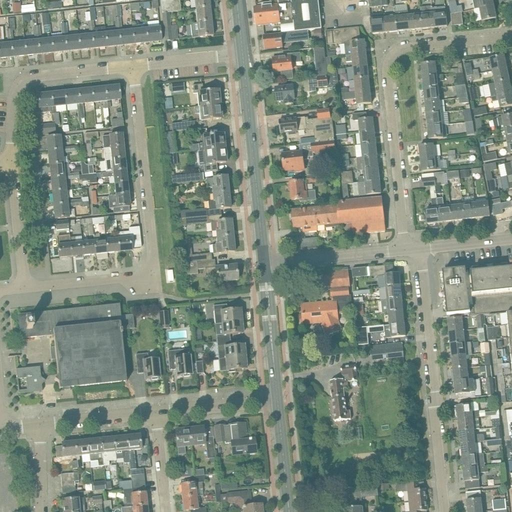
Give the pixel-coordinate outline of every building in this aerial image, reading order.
[(180,11),(178,0),(161,0),(163,13),(180,11)] [(211,2),(210,0),(194,0),(195,10),(210,8),(209,2),(211,2)] [(257,26),(267,25),(276,24),(276,23),(280,23),(278,0),(274,1),(274,6),(255,8),(257,26)] [(290,0),(293,23),(294,32),(321,29),(317,0),(290,0)] [(460,1),(460,0),(450,2),(451,15),(462,13),(462,12),(458,13),(457,2),(460,1)] [(493,6),(492,0),(477,0),(479,9),(493,6)] [(34,12),(33,5),(21,6),(22,13),(34,12)] [(496,18),(493,6),(479,9),(482,21),(496,18)] [(210,8),(195,10),(197,24),(213,22),(212,14),(210,14),(210,8)] [(434,28),(432,10),(432,8),(420,9),(420,14),(422,29),(434,28)] [(445,9),(432,10),(434,28),(447,27),(446,17),(446,12),(445,9)] [(462,13),(451,15),(452,26),(463,25),(462,13)] [(422,29),(420,14),(408,16),(409,30),(422,29)] [(408,16),(396,17),(397,32),(409,30),(408,16)] [(397,32),(396,17),(383,18),(385,33),(397,32)] [(385,33),(383,18),(370,20),(372,34),(385,33)] [(213,22),(197,24),(191,25),(191,32),(192,38),(198,37),(198,38),(213,36),(212,30),(214,30),(213,22)] [(148,43),(146,29),(140,30),(139,26),(132,27),(132,31),(134,45),(148,43)] [(94,28),(89,29),(90,36),(79,37),(80,50),(94,49),(92,35),(95,35),(94,28)] [(160,28),(146,29),(148,43),(161,42),(160,28)] [(353,42),(352,28),(345,29),(347,43),(353,42)] [(353,42),(360,41),(359,28),(352,28),(353,42)] [(345,29),(339,30),(340,44),(344,43),(347,43),(345,29)] [(322,38),(321,30),(314,31),(314,39),(322,38)] [(334,44),(332,30),(325,31),(327,45),(334,44)] [(122,32),(119,33),(121,46),(134,45),(132,31),(122,32)] [(282,34),(281,34),(264,36),(265,50),(282,48),(282,40),(289,40),(289,38),(297,38),(296,32),(294,33),(282,34)] [(119,33),(117,33),(106,34),(107,47),(121,46),(119,33)] [(106,34),(95,35),(92,35),(94,49),(107,47),(106,34)] [(79,37),(68,38),(65,39),(67,52),(80,50),(79,37)] [(63,39),(52,40),(53,53),(67,52),(65,39),(63,39)] [(40,41),(38,42),(40,55),(53,53),(52,40),(40,41)] [(353,42),(347,43),(344,43),(346,56),(351,55),(366,54),(365,41),(360,41),(353,42)] [(36,42),(25,43),(26,56),(40,55),(38,42),(36,42)] [(25,43),(14,44),(11,45),(12,57),(26,56),(25,43)] [(11,45),(10,45),(0,46),(0,58),(12,57),(11,45)] [(327,77),(326,71),(326,70),(325,63),(323,47),(321,47),(313,48),(316,78),(327,77)] [(274,73),(284,72),(292,71),(291,63),(300,62),(299,55),(297,55),(297,54),(284,55),(284,57),(272,58),(274,73)] [(367,66),(366,54),(351,55),(352,68),(367,66)] [(492,71),(506,68),(504,56),(490,59),(492,71)] [(422,77),(436,76),(435,63),(421,64),(422,77)] [(457,74),(464,73),(462,64),(459,64),(459,69),(451,70),(451,74),(457,74)] [(367,66),(352,68),(354,80),(369,78),(367,66)] [(506,68),(492,71),(495,84),(509,80),(506,68)] [(327,77),(316,78),(308,79),(309,93),(315,92),(315,90),(327,89),(327,91),(338,90),(336,70),(326,71),(327,77)] [(464,73),(457,74),(458,86),(466,85),(464,73)] [(438,88),(436,76),(422,77),(424,90),(438,88)] [(369,78),(354,80),(354,88),(355,92),(370,91),(369,78)] [(509,80),(495,84),(497,95),(511,93),(509,80)] [(200,107),(220,105),(218,91),(209,92),(208,91),(206,91),(207,92),(203,93),(202,85),(192,86),(193,94),(199,94),(200,107)] [(466,85),(458,86),(456,86),(457,98),(459,98),(468,97),(466,85)] [(119,86),(105,88),(106,101),(120,100),(119,86)] [(285,105),(293,104),(293,100),(306,99),(305,86),(276,89),(277,102),(285,101),(285,105)] [(105,88),(91,89),(93,103),(106,101),(105,88)] [(438,88),(424,90),(425,102),(439,101),(438,88)] [(93,103),(91,89),(78,91),(79,104),(93,103)] [(79,104),(78,91),(64,92),(66,106),(79,104)] [(371,104),(370,91),(355,92),(356,99),(356,105),(371,104)] [(64,92),(51,93),(52,107),(50,107),(51,112),(51,115),(53,115),(54,124),(55,124),(58,124),(57,113),(55,113),(54,107),(66,106),(64,92)] [(52,107),(51,93),(37,95),(39,114),(51,112),(50,107),(52,107)] [(472,101),(479,99),(478,93),(471,94),(472,101)] [(511,105),(511,95),(511,93),(497,95),(500,108),(511,105)] [(164,99),(165,110),(172,109),(171,98),(164,99)] [(439,101),(425,102),(426,114),(440,113),(439,101)] [(220,105),(200,107),(194,108),(195,114),(201,114),(202,121),(209,120),(210,121),(212,121),(211,120),(221,119),(220,105)] [(475,117),(488,114),(487,107),(473,110),(475,117)] [(308,117),(305,118),(279,121),(280,134),(315,130),(316,138),(302,140),(302,144),(334,140),(332,118),(330,119),(329,109),(317,111),(318,119),(309,120),(308,117)] [(366,113),(356,114),(353,114),(354,123),(359,122),(360,133),(374,131),(373,119),(367,119),(366,113)] [(440,113),(426,114),(427,127),(441,125),(440,113)] [(511,114),(502,117),(498,118),(500,131),(505,130),(511,128),(511,114)] [(123,119),(111,120),(112,128),(123,126),(123,119)] [(480,119),(474,120),(477,135),(483,134),(481,128),(480,119)] [(172,132),(195,129),(194,122),(171,124),(172,132)] [(55,124),(54,124),(41,126),(42,135),(56,134),(55,124)] [(443,138),(441,125),(427,127),(429,139),(443,138)] [(337,135),(347,134),(346,127),(336,128),(337,135)] [(374,131),(360,133),(361,145),(375,144),(374,131)] [(86,151),(91,150),(90,139),(98,138),(97,132),(85,134),(86,151)] [(122,135),(109,136),(102,137),(103,149),(123,147),(122,135)] [(204,144),(199,144),(200,151),(205,151),(224,149),(223,135),(211,136),(211,135),(209,135),(209,136),(203,137),(204,144)] [(62,150),(61,148),(60,136),(46,138),(48,151),(62,150)] [(319,143),(299,145),(312,144),(312,151),(313,155),(321,154),(321,150),(328,149),(328,151),(335,150),(334,141),(319,143)] [(189,144),(190,152),(198,151),(199,151),(198,143),(189,144)] [(377,156),(375,144),(361,145),(362,158),(377,156)] [(420,159),(435,158),(434,145),(419,147),(420,159)] [(488,154),(487,146),(481,147),(484,163),(497,160),(496,152),(488,154)] [(123,147),(103,149),(104,161),(125,159),(123,147)] [(199,151),(198,151),(200,165),(205,165),(206,172),(216,171),(216,164),(226,163),(224,149),(205,151),(200,151),(199,151)] [(62,150),(48,151),(49,165),(63,163),(62,152),(62,150)] [(284,171),(294,169),(296,169),(296,171),(303,170),(303,168),(304,168),(303,160),(309,160),(309,158),(314,157),(313,155),(312,151),(282,155),(284,171)] [(377,156),(362,158),(357,158),(358,171),(364,170),(378,169),(377,156)] [(436,170),(435,158),(420,159),(422,172),(436,170)] [(126,171),(125,159),(104,161),(106,173),(113,172),(126,171)] [(89,174),(88,166),(88,165),(86,165),(84,164),(83,162),(79,162),(81,175),(89,174)] [(63,163),(49,165),(51,178),(64,177),(65,180),(72,179),(71,174),(64,175),(63,163)] [(495,163),(484,165),(487,181),(492,180),(491,171),(497,170),(495,163)] [(364,170),(364,176),(358,177),(359,183),(365,183),(379,181),(378,169),(364,170)] [(126,171),(113,172),(114,184),(127,183),(126,171)] [(353,183),(352,172),(341,173),(343,184),(353,183)] [(459,172),(446,173),(446,174),(447,181),(459,180),(459,172)] [(203,173),(177,176),(177,186),(204,183),(203,173)] [(436,194),(441,194),(440,186),(445,185),(444,173),(434,174),(435,178),(436,186),(435,186),(436,194)] [(66,190),(65,180),(64,177),(51,178),(52,192),(66,190)] [(211,178),(206,179),(207,188),(212,187),(212,194),(229,193),(228,184),(227,177),(219,178),(219,177),(217,177),(217,178),(214,178),(211,178)] [(435,186),(436,186),(435,178),(423,179),(423,187),(435,186)] [(489,193),(496,192),(494,180),(487,182),(489,193)] [(379,181),(365,183),(366,195),(381,194),(379,181)] [(290,183),(290,184),(292,200),(300,199),(300,202),(316,200),(315,191),(304,192),(303,182),(290,183)] [(127,183),(114,184),(115,196),(128,194),(127,183)] [(67,201),(66,190),(52,192),(53,205),(67,204),(67,201)] [(213,201),(208,202),(209,210),(217,210),(220,209),(220,210),(222,210),(222,209),(230,208),(229,193),(212,194),(213,201)] [(128,194),(115,196),(108,197),(109,209),(113,208),(113,214),(129,212),(129,207),(130,207),(128,194)] [(450,207),(448,207),(447,197),(436,198),(438,209),(440,223),(452,221),(450,207)] [(317,230),(317,226),(340,224),(353,223),(354,235),(385,232),(381,199),(338,203),(338,206),(293,211),(295,228),(308,227),(308,231),(317,230)] [(501,209),(511,207),(511,201),(500,204),(491,206),(493,216),(502,214),(501,209)] [(488,202),(475,204),(477,218),(490,216),(488,202)] [(68,206),(67,204),(53,205),(55,220),(69,218),(68,206)] [(477,218),(475,204),(463,206),(464,219),(477,218)] [(463,206),(450,207),(452,221),(464,219),(463,206)] [(440,223),(438,209),(425,210),(427,224),(440,223)] [(207,210),(180,212),(181,219),(207,217),(207,210)] [(115,216),(104,218),(104,223),(104,224),(112,224),(112,222),(116,221),(115,216)] [(207,217),(181,219),(182,226),(208,224),(207,217)] [(221,222),(218,222),(211,223),(212,231),(216,231),(217,238),(233,236),(231,221),(223,221),(223,220),(221,221),(221,222)] [(68,226),(68,221),(56,222),(56,230),(68,229),(68,226)] [(94,242),(87,243),(85,227),(80,228),(82,243),(83,256),(95,255),(94,242)] [(117,233),(118,239),(119,252),(131,251),(129,232),(117,233)] [(217,238),(218,246),(212,246),(213,254),(225,253),(225,254),(227,254),(227,253),(235,252),(233,236),(217,238)] [(71,257),(70,244),(69,238),(57,239),(59,258),(71,257)] [(119,252),(118,239),(106,241),(107,253),(119,252)] [(107,253),(106,241),(94,242),(95,255),(107,253)] [(82,243),(70,244),(71,257),(83,256),(82,243)] [(191,251),(184,252),(185,257),(185,263),(211,260),(211,253),(192,255),(191,251)] [(490,315),(511,313),(511,258),(510,259),(510,265),(452,271),(452,272),(444,273),(444,272),(443,272),(447,316),(468,314),(469,317),(490,315)] [(211,260),(185,263),(185,264),(187,275),(197,274),(196,270),(204,269),(205,275),(216,274),(217,282),(237,280),(236,266),(215,268),(215,261),(214,260),(212,260),(211,260)] [(386,288),(400,286),(399,274),(386,275),(385,266),(369,268),(370,277),(385,276),(386,288)] [(366,268),(352,269),(353,279),(367,277),(366,268)] [(332,303),(329,303),(329,310),(334,310),(334,315),(336,315),(352,314),(351,297),(349,297),(348,289),(350,289),(348,272),(330,273),(332,303)] [(380,295),(381,301),(402,298),(401,293),(403,293),(402,286),(400,287),(400,286),(386,288),(387,294),(380,295)] [(403,311),(402,298),(381,301),(382,313),(388,312),(403,311)] [(329,310),(329,303),(302,305),(303,316),(300,316),(301,324),(304,323),(304,324),(322,322),(326,335),(341,330),(336,315),(334,315),(334,310),(329,310)] [(200,313),(199,304),(192,305),(193,314),(200,313)] [(119,305),(44,313),(19,316),(22,338),(13,339),(41,336),(53,335),(54,347),(50,347),(50,348),(51,348),(52,359),(51,359),(51,360),(56,360),(57,376),(54,380),(58,383),(59,390),(60,390),(60,388),(64,388),(64,390),(70,390),(70,387),(125,382),(125,383),(126,383),(125,379),(127,379),(126,370),(125,370),(121,335),(122,335),(121,330),(134,329),(133,315),(120,316),(119,305)] [(215,324),(243,322),(243,314),(241,314),(240,310),(227,311),(226,305),(213,306),(215,324)] [(403,311),(388,312),(390,325),(404,323),(403,311)] [(158,312),(160,330),(169,329),(168,312),(158,312)] [(491,328),(511,326),(511,313),(490,315),(491,328)] [(449,332),(463,331),(462,319),(459,319),(459,318),(448,320),(449,332)] [(243,322),(215,324),(215,325),(222,324),(223,335),(216,336),(217,342),(230,341),(229,335),(243,334),(242,329),(244,329),(243,322)] [(404,323),(390,325),(384,326),(385,339),(405,336),(404,323)] [(511,326),(491,328),(487,329),(488,341),(496,341),(507,339),(511,338),(511,326)] [(370,344),(369,328),(359,329),(360,345),(370,344)] [(463,331),(449,332),(450,345),(465,343),(463,331)] [(511,338),(507,339),(496,341),(497,354),(502,354),(503,353),(508,353),(511,352),(511,338)] [(230,341),(217,342),(218,360),(247,357),(246,350),(244,350),(244,346),(231,347),(230,341)] [(402,355),(401,342),(372,345),(373,358),(402,355)] [(471,343),(465,343),(450,345),(451,357),(466,356),(472,355),(471,343)] [(191,375),(189,350),(167,352),(169,371),(176,370),(177,376),(182,376),(183,378),(190,377),(190,375),(191,375)] [(503,353),(502,354),(502,359),(503,365),(510,365),(511,364),(511,352),(508,353),(503,353)] [(148,361),(147,354),(135,355),(137,374),(144,373),(145,380),(151,379),(151,381),(158,380),(158,378),(160,378),(158,360),(148,361)] [(466,356),(451,357),(453,369),(467,368),(466,356)] [(248,365),(247,357),(218,360),(220,372),(228,371),(228,373),(235,372),(235,370),(246,369),(246,365),(248,365)] [(511,364),(510,365),(503,365),(503,366),(503,372),(504,378),(511,377),(511,364)] [(355,366),(351,366),(341,367),(342,375),(343,380),(330,381),(335,422),(347,420),(343,389),(348,388),(347,382),(357,381),(355,366)] [(40,368),(16,370),(17,380),(26,379),(27,392),(41,390),(41,392),(42,392),(41,385),(45,381),(40,377),(40,368)] [(467,368),(453,369),(454,382),(473,380),(473,374),(468,375),(467,368)] [(473,380),(454,382),(455,395),(460,394),(460,399),(470,398),(470,393),(475,393),(473,380)] [(458,419),(472,418),(479,417),(479,411),(472,412),(471,405),(457,407),(455,407),(455,414),(457,414),(458,419)] [(474,430),(472,418),(458,419),(459,432),(474,430)] [(500,420),(492,420),(493,428),(495,428),(501,428),(500,420)] [(239,455),(255,453),(254,440),(251,441),(251,440),(248,440),(249,441),(246,441),(244,424),(216,427),(217,438),(224,438),(225,444),(231,443),(232,458),(239,459),(239,455)] [(204,437),(203,428),(202,429),(202,427),(195,427),(195,429),(189,430),(191,446),(205,444),(207,459),(209,459),(209,462),(215,461),(213,437),(205,438),(205,437),(204,437)] [(191,446),(189,430),(175,431),(177,447),(178,455),(185,454),(184,446),(191,446)] [(474,430),(459,432),(461,444),(475,443),(484,442),(483,435),(474,436),(474,430)] [(129,463),(130,470),(136,470),(134,450),(141,450),(140,435),(127,436),(129,463)] [(127,436),(113,438),(115,452),(122,451),(124,464),(129,463),(127,436)] [(113,438),(101,439),(103,462),(116,460),(115,452),(113,438)] [(101,439),(88,440),(89,455),(90,462),(97,461),(97,467),(103,466),(103,462),(101,439)] [(89,455),(88,440),(75,442),(76,456),(77,459),(77,467),(78,469),(84,468),(82,456),(89,455)] [(76,456),(75,442),(61,443),(62,447),(55,447),(56,458),(76,456)] [(476,455),(475,443),(461,444),(462,456),(476,455)] [(477,467),(476,455),(462,456),(463,469),(477,467)] [(488,466),(477,467),(463,469),(465,482),(469,481),(470,489),(480,488),(479,480),(478,473),(489,472),(488,466)] [(190,477),(191,477),(190,469),(179,470),(180,478),(190,477)] [(190,477),(190,484),(181,485),(182,498),(198,496),(204,495),(203,489),(203,483),(205,482),(205,475),(191,477),(190,477)] [(145,481),(131,483),(132,490),(140,489),(145,489),(145,481)] [(408,502),(427,500),(425,489),(415,490),(415,484),(423,483),(395,486),(396,493),(407,492),(408,502)] [(349,499),(354,498),(361,498),(378,496),(377,487),(348,490),(349,499)] [(132,490),(124,491),(123,491),(124,508),(147,506),(146,493),(141,494),(140,489),(132,490)] [(467,511),(480,511),(482,511),(481,499),(480,491),(470,493),(471,500),(467,501),(467,511)] [(243,511),(261,511),(261,505),(250,507),(249,493),(220,496),(221,504),(235,502),(236,509),(242,508),(243,509),(244,509),(243,511)] [(199,503),(198,496),(182,498),(183,511),(190,511),(189,511),(205,511),(205,508),(197,509),(197,503),(199,503)] [(102,504),(101,497),(92,497),(93,505),(102,504)] [(354,498),(355,508),(345,509),(346,509),(346,511),(362,511),(361,498),(354,498)] [(63,511),(79,511),(79,506),(80,506),(80,499),(63,501),(63,511)] [(427,500),(408,502),(409,511),(417,511),(428,511),(427,500)] [(493,511),(506,510),(505,500),(492,501),(493,511)]
